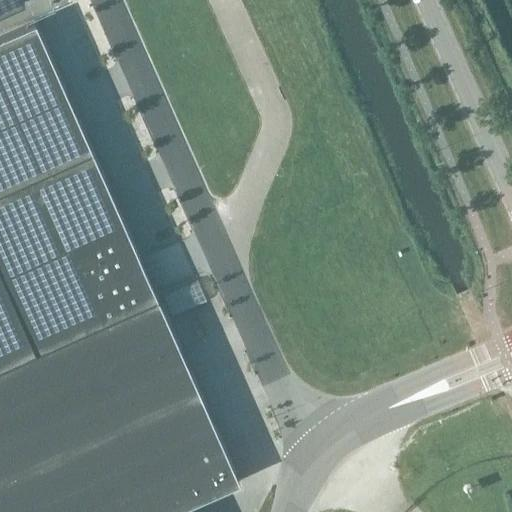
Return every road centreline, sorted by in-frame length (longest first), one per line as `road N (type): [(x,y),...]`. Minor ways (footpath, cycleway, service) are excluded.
road 1 (unclassified): [(230,274),(100,0)]
road 2 (unclassified): [(225,0),(280,118),(230,274)]
road 3 (tertiary): [(511,196),(425,0)]
road 4 (tertiary): [(322,446),(511,358)]
road 5 (unclassified): [(322,446),(304,426),(230,274)]
